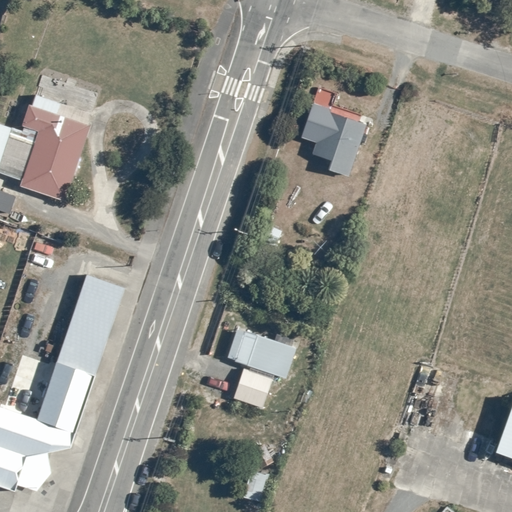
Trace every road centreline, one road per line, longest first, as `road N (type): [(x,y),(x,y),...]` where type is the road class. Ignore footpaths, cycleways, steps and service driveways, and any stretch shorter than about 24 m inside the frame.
road 1 (tertiary): [(101,511),(275,0)]
road 2 (residential): [(293,0),(511,72)]
